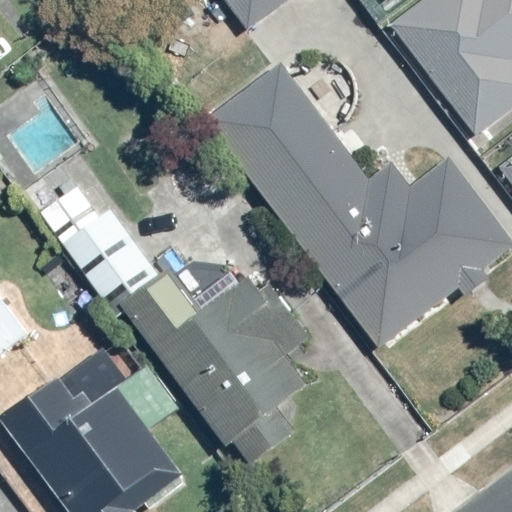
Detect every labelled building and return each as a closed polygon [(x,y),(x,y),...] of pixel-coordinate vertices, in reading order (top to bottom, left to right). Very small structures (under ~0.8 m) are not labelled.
[(290,0),(219,0),(244,34),(290,0)] [(511,61),(511,0),(426,0),(389,29),(475,138),(511,108),(511,63),(511,61)] [(202,120),(376,349),(455,290),(463,300),(488,281),(480,270),(510,247),(443,159),(415,180),(399,159),(367,182),(277,63),(202,120)] [(511,160),(499,170),(511,188),(511,160)] [(312,341),(267,281),(251,292),(233,268),(188,301),(93,173),(42,211),(141,344),(183,401),(220,449),(234,438),(254,465),(302,429),(282,402),(307,384),(288,359),(312,341)] [(0,354),(34,330),(1,283),(0,284),(0,354)] [(141,511),(184,480),(145,429),(183,401),(141,344),(69,398),(57,382),(0,424),(13,441),(49,490),(65,511),(141,511)]
